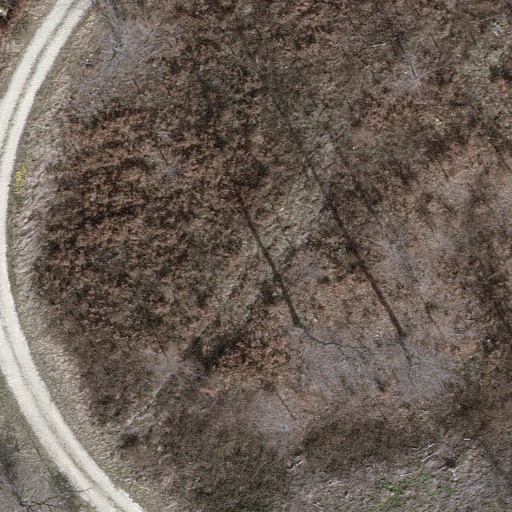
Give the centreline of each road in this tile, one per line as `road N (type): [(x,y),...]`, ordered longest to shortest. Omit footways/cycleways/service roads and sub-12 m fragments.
road 1 (track): [(0,316),(22,381),(73,468),(121,511)]
road 2 (track): [(61,0),(40,28),(0,130)]
